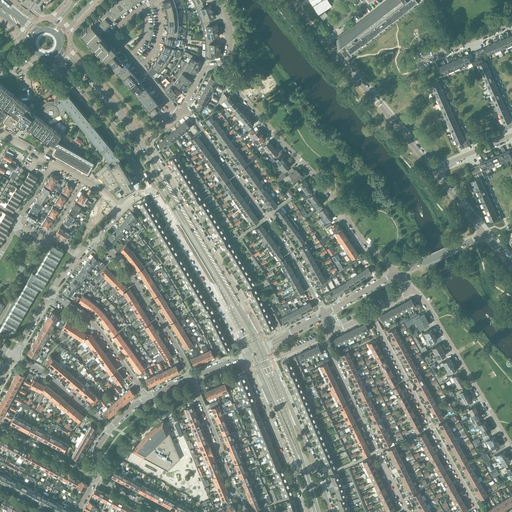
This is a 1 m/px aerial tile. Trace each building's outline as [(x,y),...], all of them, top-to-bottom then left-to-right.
[(21,0),(38,12),(46,0),(21,0)] [(119,0),(118,0),(115,3),(122,12),(126,9),(119,0)] [(125,0),(119,0),(126,9),(130,6),(125,0)] [(309,0),(318,14),(332,6),(328,0),(309,0)] [(388,0),(352,28),(349,30),(349,29),(344,31),(346,33),(339,39),(338,39),(345,47),(346,47),(345,47),(406,0),(388,0)] [(115,3),(110,6),(118,15),(122,12),(115,3)] [(168,10),(168,13),(177,11),(176,4),(167,7),(164,8),(165,10),(168,10)] [(196,8),(199,16),(213,11),(211,5),(204,7),(203,4),(196,8)] [(110,6),(106,10),(114,19),(118,15),(110,6)] [(106,10),(102,14),(111,22),(114,19),(106,10)] [(199,16),(202,24),(209,22),(209,19),(215,16),(213,11),(199,16)] [(319,15),(325,23),(331,19),(325,11),(319,15)] [(102,14),(99,17),(107,26),(111,22),(102,14)] [(99,17),(95,21),(103,29),(107,26),(99,17)] [(95,21),(91,24),(100,33),(103,29),(95,21)] [(202,24),(204,32),(218,30),(217,24),(210,25),(209,22),(202,24)] [(81,33),(105,60),(114,51),(114,52),(116,50),(111,45),(109,47),(100,37),(102,35),(102,36),(102,35),(100,33),(91,24),(91,23),(86,28),(87,28),(81,33)] [(204,32),(205,41),(213,40),(212,37),(219,36),(218,30),(204,32)] [(169,34),(168,37),(177,39),(178,32),(169,31),(166,31),(166,33),(169,34)] [(507,37),(504,39),(503,39),(506,47),(511,44),(511,43),(509,37),(509,36),(508,33),(506,34),(507,37)] [(168,37),(165,36),(165,39),(168,40),(167,43),(164,42),(175,46),(177,39),(168,37)] [(501,40),(498,41),(497,42),(500,49),(506,47),(503,39),(504,39),(502,36),(500,37),(501,40)] [(495,43),(492,44),(491,44),(495,52),(500,49),(497,42),(498,41),(496,38),(494,39),(495,43)] [(205,41),(205,50),(220,50),(220,44),(213,44),(213,40),(205,41)] [(491,44),(492,44),(491,41),(488,42),(490,45),(485,47),(489,55),(495,52),(491,44)] [(161,50),(163,51),(172,55),(174,49),(163,44),(163,45),(166,46),(165,49),(162,48),(161,50)] [(220,50),(205,50),(205,59),(213,59),(213,56),(220,56),(220,50)] [(107,62),(109,63),(118,55),(114,52),(114,51),(105,60),(107,62)] [(158,55),(160,57),(168,61),(172,55),(163,51),(162,54),(159,53),(158,55)] [(466,55),(463,57),(462,57),(466,65),(471,62),(472,62),(471,60),(468,55),(469,54),(467,51),(465,52),(466,55)] [(190,58),(188,62),(188,63),(198,68),(201,63),(194,60),(196,56),(189,53),(187,57),(190,58)] [(461,58),(457,59),(456,60),(460,67),(466,65),(462,57),(463,57),(461,54),(459,55),(461,58)] [(111,65),(112,67),(121,59),(118,55),(109,63),(108,64),(110,66),(111,65)] [(455,60),(451,62),(454,70),(460,67),(456,60),(457,59),(456,56),(453,57),(455,60)] [(155,60),(157,62),(164,67),(168,61),(160,57),(159,59),(156,58),(155,60)] [(114,69),(116,71),(125,63),(121,59),(112,67),(114,70),(114,69)] [(449,63),(445,64),(445,65),(448,72),(454,70),(451,62),(450,59),(447,60),(449,63)] [(478,65),(481,71),(488,68),(489,68),(492,67),(491,65),(488,66),(486,62),(483,63),(481,59),(475,62),(477,66),(478,65)] [(185,61),(181,69),(187,73),(189,70),(195,73),(198,68),(188,63),(188,62),(185,61)] [(445,65),(445,64),(444,61),(442,62),(443,65),(439,67),(442,75),(448,72),(445,65)] [(151,64),(153,66),(160,72),(164,67),(157,62),(155,64),(153,62),(151,64)] [(117,73),(119,75),(128,67),(125,63),(116,71),(115,71),(117,73)] [(153,66),(151,69),(149,67),(147,68),(155,77),(160,72),(153,66)] [(121,77),(122,79),(132,71),(128,67),(119,75),(120,77),(121,77)] [(481,71),(483,77),(491,74),(494,73),(493,71),(490,72),(489,68),(488,68),(481,71)] [(175,76),(178,78),(187,85),(191,80),(185,76),(187,73),(181,69),(175,76)] [(124,81),(126,82),(126,83),(135,75),(132,71),(122,79),(124,81)] [(483,77),(486,83),(493,79),(494,80),(497,79),(496,76),(493,78),(491,74),(483,77)] [(127,85),(129,86),(138,79),(135,75),(126,83),(126,82),(125,83),(127,85)] [(211,76),(208,82),(215,85),(217,81),(213,78),(214,77),(211,76)] [(275,85),(270,77),(262,81),(267,90),(275,85)] [(172,80),(170,83),(175,88),(178,85),(183,89),(187,85),(178,78),(175,82),(172,80)] [(131,88),(132,90),(142,83),(138,79),(129,86),(129,87),(130,89),(131,88)] [(486,83),(488,89),(496,85),(496,86),(500,85),(499,82),(495,84),(494,80),(493,79),(486,83)] [(208,82),(205,87),(212,90),(215,85),(208,82)] [(432,86),(434,91),(442,88),(442,89),(445,87),(444,85),(441,86),(439,82),(431,85),(432,86)] [(134,92),(135,94),(136,94),(145,87),(142,83),(132,90),(132,91),(134,93),(134,92)] [(175,88),(170,83),(163,88),(173,100),(178,95),(173,90),(175,88)] [(0,102),(2,105),(8,110),(7,111),(8,112),(10,113),(3,122),(17,133),(21,127),(22,128),(22,129),(23,128),(24,129),(25,130),(24,130),(29,134),(30,135),(32,132),(48,144),(49,143),(55,147),(57,144),(56,143),(57,141),(58,140),(61,135),(46,123),(45,123),(46,122),(56,114),(63,116),(64,113),(60,112),(60,110),(66,109),(63,105),(63,106),(61,103),(62,101),(69,110),(75,118),(85,129),(113,163),(118,160),(118,159),(119,159),(120,158),(118,156),(116,154),(108,145),(90,122),(82,112),(66,93),(65,93),(60,98),(59,97),(57,98),(55,97),(54,102),(52,101),(51,101),(50,101),(48,102),(47,102),(46,103),(45,103),(44,104),(43,105),(42,106),(42,107),(39,113),(35,111),(23,103),(15,97),(16,96),(0,84),(0,102)] [(488,89),(491,95),(499,91),(499,92),(502,90),(501,88),(498,90),(496,86),(496,85),(488,89)] [(137,96),(139,98),(148,91),(145,87),(136,94),(135,94),(135,95),(137,97),(137,96)] [(205,87),(203,92),(210,95),(212,90),(205,87)] [(434,91),(437,97),(444,94),(445,95),(448,93),(447,91),(444,92),(442,89),(442,88),(434,91)] [(140,100),(142,102),(151,95),(148,91),(139,98),(138,99),(140,101),(140,100)] [(491,95),(493,100),(501,97),(501,98),(505,96),(504,94),(500,95),(499,92),(499,91),(491,95)] [(203,92),(200,97),(207,100),(210,95),(203,92)] [(437,97),(439,103),(447,100),(447,101),(450,99),(449,97),(446,98),(445,95),(444,94),(437,97)] [(143,104),(145,106),(155,99),(151,95),(142,102),(141,103),(143,105),(143,104)] [(228,105),(234,101),(230,96),(228,98),(226,99),(224,100),(225,101),(228,105)] [(198,102),(200,103),(204,105),(207,100),(200,97),(198,102)] [(493,100),(496,106),(504,103),(504,104),(507,102),(506,100),(503,101),(501,98),(501,97),(493,100)] [(147,108),(148,110),(158,103),(155,99),(145,106),(144,107),(146,109),(147,108)] [(439,103),(442,109),(449,106),(450,106),(453,105),(452,103),(449,104),(447,101),(447,100),(439,103)] [(232,110),(238,105),(234,101),(228,105),(232,110)] [(148,110),(147,111),(149,113),(150,113),(151,115),(161,107),(158,103),(148,110)] [(496,106),(499,112),(506,109),(507,109),(510,108),(509,106),(506,107),(504,104),(504,103),(496,106)] [(234,111),(236,114),(241,110),(238,105),(232,110),(229,113),(230,114),(234,111)] [(442,109),(444,115),(452,112),(456,111),(454,109),(451,110),(450,106),(449,106),(442,109)] [(499,112),(501,118),(509,115),(511,114),(511,113),(511,112),(508,113),(507,109),(506,109),(499,112)] [(236,114),(240,119),(245,114),(241,110),(236,114)] [(444,115),(447,121),(455,117),(455,118),(458,117),(457,114),(454,116),(452,112),(444,115)] [(242,124),(243,124),(249,119),(245,114),(240,119),(244,123),(242,124)] [(205,120),(208,124),(215,119),(212,115),(205,120)] [(507,123),(509,121),(511,121),(511,118),(511,119),(509,115),(501,118),(504,124),(507,123)] [(447,121),(449,127),(457,123),(457,124),(461,123),(460,120),(456,122),(455,118),(455,117),(447,121)] [(208,124),(211,128),(218,123),(215,119),(208,124)] [(249,119),(243,124),(243,125),(244,126),(243,127),(247,131),(249,129),(248,128),(253,124),(249,119)] [(181,125),(185,131),(187,133),(188,132),(186,130),(190,127),(187,123),(186,121),(185,121),(181,125)] [(211,128),(214,132),(221,127),(218,123),(211,128)] [(449,127),(452,132),(460,129),(460,130),(463,128),(462,126),(459,127),(457,124),(457,123),(449,127)] [(181,125),(176,128),(181,134),(185,131),(181,125)] [(214,132),(217,136),(224,131),(221,127),(214,132)] [(176,128),(172,132),(177,138),(181,134),(176,128)] [(253,136),(256,138),(262,133),(258,129),(249,136),(251,138),(253,136)] [(452,132),(455,138),(462,135),(463,136),(466,134),(465,132),(462,133),(460,130),(460,129),(452,132)] [(217,136),(220,140),(227,136),(224,131),(217,136)] [(172,132),(167,136),(172,142),(177,138),(172,132)] [(262,133),(256,138),(258,141),(255,143),(257,145),(266,138),(262,133)] [(191,139),(194,144),(200,139),(197,135),(191,139)] [(460,143),(463,142),(465,141),(465,142),(466,141),(468,140),(467,138),(464,139),(463,136),(462,135),(455,138),(457,144),(460,143)] [(167,136),(163,140),(168,146),(172,142),(167,136)] [(220,140),(223,144),(229,140),(227,136),(220,140)] [(194,144),(197,148),(203,144),(200,139),(194,144)] [(168,146),(163,140),(158,143),(162,150),(168,146)] [(223,144),(226,148),(232,144),(229,140),(223,144)] [(266,149),(268,152),(273,147),(269,141),(266,144),(265,142),(257,149),(259,150),(260,149),(263,151),(266,149)] [(53,152),(52,153),(56,155),(61,157),(61,158),(68,162),(68,161),(72,164),(79,168),(80,168),(84,170),(84,171),(88,173),(93,164),(58,144),(57,144),(55,147),(53,152)] [(197,148),(200,153),(207,148),(203,144),(197,148)] [(226,148),(229,152),(235,148),(232,144),(226,148)] [(273,147),(268,152),(273,157),(278,152),(273,147)] [(200,153),(203,157),(210,153),(207,148),(200,153)] [(229,152),(232,156),(238,152),(235,148),(229,152)] [(502,149),(503,153),(507,160),(511,158),(511,150),(510,151),(509,150),(506,152),(504,148),(502,149)] [(496,152),(497,155),(498,155),(501,163),(507,160),(503,153),(500,154),(498,151),(496,152)] [(232,156),(235,160),(241,156),(238,152),(232,156)] [(5,153),(3,158),(15,164),(16,162),(12,159),(13,157),(5,153)] [(203,157),(207,162),(213,157),(210,153),(203,157)] [(490,154),(492,158),(495,165),(501,163),(498,155),(497,155),(494,157),(492,153),(490,154)] [(170,162),(172,165),(179,161),(176,155),(169,159),(169,160),(169,161),(170,162)] [(276,161),(280,165),(285,161),(280,155),(274,160),(273,159),(269,162),(270,164),(272,162),(273,163),(274,163),(276,161)] [(235,160),(238,164),(244,160),(241,156),(235,160)] [(484,157),(486,160),(490,168),(491,168),(492,168),(494,167),(494,166),(495,166),(495,165),(492,158),(488,159),(487,156),(484,157)] [(207,162),(210,166),(216,162),(213,157),(207,162)] [(15,164),(3,158),(0,162),(0,163),(13,170),(16,165),(15,164)] [(481,158),(479,159),(481,164),(483,170),(484,170),(490,168),(486,160),(483,162),(481,158)] [(107,164),(93,175),(96,178),(98,177),(104,182),(112,190),(114,188),(115,188),(115,189),(117,193),(118,192),(119,193),(119,194),(122,192),(123,193),(123,192),(124,191),(126,190),(130,187),(131,186),(128,180),(130,179),(126,172),(125,171),(118,159),(118,160),(113,163),(111,165),(109,167),(107,164)] [(244,160),(238,164),(241,169),(247,164),(244,160)] [(174,168),(175,171),(182,166),(179,161),(172,165),(172,166),(173,168),(174,168)] [(284,171),(281,174),(282,175),(286,172),(285,171),(290,166),(285,161),(280,165),(284,171)] [(210,166),(213,171),(219,166),(216,162),(210,166)] [(241,169),(244,173),(251,169),(248,165),(241,169)] [(177,173),(179,176),(186,172),(182,166),(175,171),(176,171),(176,172),(177,173)] [(213,171),(216,175),(223,171),(219,166),(213,171)] [(244,173),(247,177),(254,173),(251,169),(244,173)] [(286,176),(284,174),(277,180),(278,183),(284,178),(286,181),(291,178),(293,181),(301,175),(298,170),(297,171),(296,169),(286,176)] [(216,175),(220,180),(226,175),(223,171),(216,175)] [(181,179),(182,182),(189,177),(186,172),(179,176),(179,177),(180,179),(181,179)] [(29,173),(27,177),(35,182),(37,178),(29,173)] [(52,173),(49,177),(57,182),(58,180),(59,178),(52,173)] [(247,177),(250,182),(257,177),(254,173),(247,177)] [(226,175),(220,180),(223,184),(229,180),(226,175)] [(473,181),(475,186),(483,183),(481,180),(485,178),(484,176),(478,178),(472,181),(473,181)] [(27,177),(24,180),(33,186),(35,182),(27,177)] [(49,177),(47,181),(54,186),(57,182),(49,177)] [(184,184),(186,187),(193,183),(189,177),(182,182),(183,182),(182,183),(183,184),(184,184)] [(250,182),(253,186),(259,181),(257,177),(250,182)] [(299,183),(303,188),(308,184),(304,179),(299,183)] [(24,180),(22,184),(30,189),(33,186),(24,180)] [(54,186),(47,181),(44,185),(52,190),(54,186)] [(223,185),(227,190),(233,185),(230,181),(223,185)] [(253,186),(256,190),(262,185),(259,181),(253,186)] [(475,186),(478,192),(485,189),(484,185),(487,184),(486,181),(483,183),(475,186)] [(67,183),(65,188),(71,191),(74,187),(67,183)] [(187,190),(189,193),(196,188),(193,183),(186,187),(186,188),(187,190)] [(30,189),(22,184),(20,188),(28,193),(30,189)] [(312,189),(308,184),(303,188),(306,193),(302,197),(304,198),(311,193),(310,191),(312,189)] [(227,190),(230,194),(236,190),(233,185),(227,190)] [(256,190),(259,194),(265,189),(262,185),(256,190)] [(44,187),(41,191),(48,195),(50,191),(44,187)] [(478,192),(480,198),(488,195),(488,194),(486,191),(490,189),(489,187),(485,189),(478,192)] [(17,188),(14,191),(22,197),(25,193),(17,188)] [(71,191),(65,188),(62,192),(68,196),(71,191)] [(191,195),(192,198),(199,194),(196,188),(189,193),(189,194),(190,196),(191,195)] [(294,195),(291,191),(289,188),(285,191),(290,198),(294,195)] [(259,194),(262,198),(268,193),(265,189),(259,194)] [(230,194),(233,199),(239,194),(236,190),(230,194)] [(14,191),(12,195),(20,200),(22,197),(14,191)] [(41,191),(39,195),(45,199),(47,197),(50,199),(51,197),(48,195),(41,191)] [(82,192),(79,196),(85,201),(88,196),(89,194),(87,193),(86,195),(82,192)] [(262,198),(265,202),(271,197),(268,193),(262,198)] [(312,194),(311,193),(304,198),(305,200),(306,199),(310,204),(313,202),(318,198),(315,193),(312,194)] [(480,198),(483,204),(490,200),(489,197),(492,195),(491,193),(488,194),(488,195),(480,198)] [(54,196),(57,198),(64,202),(67,198),(60,194),(59,196),(55,194),(54,196)] [(199,194),(192,198),(195,204),(203,199),(199,194)] [(233,199),(236,203),(243,198),(239,194),(233,199)] [(12,195),(9,199),(18,204),(20,200),(12,195)] [(39,195),(36,199),(43,203),(44,202),(44,203),(46,201),(45,200),(45,199),(39,195)] [(85,201),(79,196),(76,201),(82,205),(85,201)] [(265,202),(268,206),(274,201),(271,197),(265,202)] [(64,202),(57,198),(54,203),(56,204),(55,206),(60,209),(64,202)] [(139,204),(142,209),(149,205),(146,199),(146,200),(144,198),(142,201),(142,202),(139,204)] [(236,203),(240,207),(246,203),(243,198),(236,203)] [(320,200),(318,198),(313,202),(310,204),(310,205),(310,204),(311,205),(312,207),(314,206),(316,208),(317,207),(323,202),(321,199),(320,200)] [(483,204),(485,209),(493,206),(491,202),(495,201),(494,198),(490,200),(483,204)] [(9,199),(7,203),(15,208),(18,204),(9,199)] [(36,199),(34,203),(41,208),(43,205),(42,205),(43,203),(36,199)] [(197,204),(198,205),(201,210),(208,205),(205,200),(197,204)] [(274,201),(268,206),(271,210),(277,206),(274,201)] [(75,202),(72,207),(79,211),(82,206),(75,202)] [(15,208),(7,203),(5,207),(13,212),(15,208)] [(34,203),(31,207),(41,214),(42,213),(43,211),(42,210),(40,212),(39,212),(41,208),(34,203)] [(240,207),(243,212),(249,207),(246,203),(240,207)] [(485,209),(488,215),(495,212),(495,211),(494,208),(497,207),(496,204),(493,206),(485,209)] [(142,209),(146,215),(153,211),(149,205),(142,209)] [(211,211),(208,205),(201,210),(204,215),(211,211)] [(53,206),(50,210),(57,215),(60,210),(53,206)] [(323,208),(321,206),(314,212),(315,214),(319,211),(323,216),(329,212),(325,207),(323,208)] [(31,207),(28,212),(37,217),(38,217),(39,218),(41,215),(39,214),(41,215),(41,214),(31,207)] [(79,211),(72,207),(69,212),(76,216),(78,213),(82,216),(83,214),(81,213),(79,211)] [(243,212),(246,216),(252,212),(249,207),(243,212)] [(276,211),(280,217),(284,214),(280,208),(276,211)] [(303,209),(301,211),(303,215),(306,218),(314,212),(313,210),(306,214),(303,209)] [(57,215),(50,210),(47,215),(54,219),(57,215)] [(495,212),(488,215),(490,221),(498,218),(498,217),(496,214),(500,212),(499,210),(495,211),(495,212)] [(146,215),(149,220),(156,216),(153,211),(146,215)] [(215,217),(211,211),(204,215),(208,221),(215,217)] [(37,217),(28,212),(26,216),(26,217),(36,223),(37,221),(36,220),(38,217),(37,217)] [(129,215),(128,216),(134,222),(136,223),(138,221),(135,219),(137,217),(132,212),(131,213),(130,213),(129,214),(129,215)] [(246,216),(249,221),(256,216),(252,212),(246,216)] [(329,212),(323,216),(320,218),(324,223),(323,224),(325,226),(330,223),(331,222),(329,220),(333,217),(329,212)] [(5,213),(3,217),(11,222),(14,218),(5,213)] [(66,218),(72,222),(75,217),(69,213),(69,214),(68,214),(67,215),(67,216),(66,218)] [(280,217),(284,222),(288,219),(284,214),(280,217)] [(40,219),(44,221),(51,225),(53,220),(46,216),(45,218),(42,216),(40,219)] [(125,219),(130,224),(132,222),(135,225),(136,223),(134,222),(128,216),(127,217),(126,217),(125,218),(125,219)] [(149,220),(152,226),(159,222),(156,216),(149,220)] [(256,216),(249,221),(253,225),(259,221),(256,216)] [(3,217),(1,221),(9,226),(11,222),(3,217)] [(208,221),(211,227),(218,222),(215,217),(208,221)] [(72,222),(66,218),(65,220),(64,220),(63,222),(64,222),(63,223),(69,227),(72,222)] [(123,222),(122,223),(130,230),(131,228),(129,226),(130,224),(125,219),(125,220),(124,220),(123,221),(123,222)] [(284,222),(288,227),(292,224),(288,219),(284,222)] [(0,222),(0,226),(7,230),(9,226),(1,221),(0,222)] [(51,225),(44,221),(41,226),(48,230),(51,225)] [(152,226),(156,231),(163,227),(159,222),(152,226)] [(211,227),(214,232),(222,228),(218,222),(211,227)] [(119,226),(119,227),(124,231),(126,229),(128,232),(130,230),(122,223),(121,224),(120,224),(119,225),(119,226)] [(334,232),(335,233),(341,229),(337,223),(336,224),(335,223),(332,225),(333,227),(329,229),(331,234),(334,232)] [(255,233),(257,234),(258,233),(265,229),(261,224),(255,229),(257,231),(255,233)] [(288,227),(292,233),(296,230),(292,224),(288,227)] [(0,226),(0,231),(6,235),(8,231),(7,230),(0,226)] [(116,229),(115,230),(123,237),(125,236),(122,233),(124,231),(119,227),(118,227),(117,227),(116,228),(116,229)] [(156,231),(159,237),(166,233),(163,227),(156,231)] [(59,235),(61,237),(65,231),(60,228),(56,234),(57,234),(57,235),(58,236),(59,235)] [(214,232),(218,238),(225,233),(222,228),(214,232)] [(259,235),(261,238),(268,233),(265,229),(258,233),(257,234),(258,236),(259,235)] [(335,233),(338,238),(344,234),(341,229),(335,233)] [(112,234),(117,238),(119,237),(122,239),(123,237),(115,230),(114,231),(113,231),(112,232),(112,234)] [(292,233),(296,238),(300,235),(296,230),(292,233)] [(65,231),(61,237),(63,238),(64,239),(65,239),(66,240),(70,234),(65,231)] [(159,237),(162,242),(169,238),(166,233),(159,237)] [(218,238),(221,243),(228,239),(225,233),(218,238)] [(261,238),(265,242),(271,238),(268,233),(261,238)] [(117,238),(112,234),(109,237),(109,238),(107,239),(112,244),(112,243),(113,242),(117,244),(118,243),(116,240),(117,238)] [(348,239),(344,234),(338,238),(341,243),(348,239)] [(296,238),(300,244),(302,241),(304,241),(304,240),(305,240),(304,238),(303,239),(300,235),(296,238)] [(162,242),(166,248),(173,244),(169,238),(162,242)] [(265,242),(268,246),(274,242),(271,238),(265,242)] [(231,243),(228,239),(221,243),(220,243),(223,247),(224,249),(224,248),(224,249),(231,244),(231,243)] [(341,243),(345,248),(351,244),(348,239),(341,243)] [(268,246),(271,251),(277,246),(274,242),(268,246)] [(121,250),(124,254),(134,245),(132,243),(128,247),(126,244),(121,250)] [(166,248),(169,254),(176,249),(173,244),(166,248)] [(228,254),(235,250),(231,244),(224,249),(224,248),(224,249),(225,249),(228,254)] [(299,248),(301,253),(308,249),(305,244),(305,245),(302,246),(299,248)] [(354,249),(351,244),(345,248),(348,253),(346,254),(346,255),(354,249)] [(49,249),(35,274),(32,272),(31,274),(31,275),(0,328),(0,332),(3,334),(5,332),(11,336),(39,288),(41,290),(63,252),(50,245),(48,248),(49,249)] [(124,254),(128,258),(134,253),(132,250),(136,247),(134,245),(124,254)] [(275,254),(279,251),(280,250),(277,246),(271,251),(274,255),(275,254)] [(169,254),(172,259),(179,255),(176,249),(169,254)] [(301,253),(304,257),(310,254),(308,249),(301,253)] [(354,249),(346,255),(350,260),(353,257),(354,259),(357,256),(356,255),(358,254),(354,249)] [(235,250),(228,254),(231,260),(238,255),(235,250)] [(279,251),(275,254),(279,260),(283,257),(279,251)] [(128,258),(131,262),(142,254),(140,252),(136,255),(134,253),(128,258)] [(93,255),(90,259),(95,264),(97,262),(99,264),(103,260),(95,254),(93,256),(93,255)] [(131,262),(134,266),(140,261),(139,259),(143,256),(142,254),(131,262)] [(304,257),(306,262),(313,258),(310,254),(304,257)] [(238,255),(231,260),(235,265),(242,261),(238,255)] [(173,260),(176,266),(183,261),(180,256),(173,260)] [(88,262),(87,263),(95,269),(95,270),(97,271),(99,269),(94,265),(95,264),(90,259),(89,259),(88,261),(88,262)] [(140,261),(134,266),(137,270),(148,262),(147,260),(142,264),(140,261)] [(176,266),(179,271),(187,267),(183,261),(176,266)] [(235,265),(238,271),(245,266),(242,261),(235,265)] [(84,266),(90,271),(91,269),(94,271),(95,270),(95,269),(87,263),(86,264),(85,264),(84,265),(84,266)] [(282,267),(284,272),(291,268),(288,263),(287,264),(283,266),(282,267)] [(308,266),(311,271),(318,267),(315,263),(308,266)] [(82,269),(81,270),(89,277),(89,276),(91,275),(88,272),(90,271),(84,266),(83,267),(82,268),(82,269)] [(238,271),(241,276),(248,272),(245,266),(238,271)] [(96,280),(98,281),(109,270),(106,267),(100,272),(102,274),(96,280)] [(138,271),(140,276),(152,269),(150,267),(146,269),(144,267),(138,271)] [(179,271),(183,277),(190,273),(187,267),(179,271)] [(311,271),(313,275),(320,271),(318,267),(311,271)] [(362,271),(366,276),(372,273),(368,267),(362,271)] [(284,272),(287,276),(294,273),(291,268),(284,272)] [(140,276),(143,280),(150,276),(148,274),(153,271),(152,269),(140,276)] [(78,273),(84,278),(85,276),(89,279),(91,278),(89,276),(89,277),(81,270),(80,271),(79,271),(78,272),(78,273)] [(105,277),(107,279),(113,274),(109,270),(98,281),(100,283),(105,277)] [(313,275),(316,280),(322,276),(320,271),(313,275)] [(362,271),(357,274),(361,280),(366,276),(362,271)] [(241,276),(245,282),(252,278),(248,272),(241,276)] [(76,276),(75,277),(84,284),(85,282),(83,280),(82,280),(84,278),(78,273),(78,274),(77,274),(76,275),(76,276)] [(183,277),(186,282),(193,278),(190,273),(183,277)] [(287,276),(289,281),(296,277),(294,273),(287,276)] [(103,286),(105,288),(116,277),(113,274),(107,279),(109,281),(103,286)] [(357,274),(352,278),(355,283),(361,280),(357,274)] [(143,280),(146,284),(157,277),(156,275),(151,278),(150,276),(143,280)] [(322,276),(316,280),(318,284),(325,280),(324,278),(325,277),(324,275),(322,276)] [(73,281),(78,285),(80,283),(82,285),(84,284),(75,277),(75,278),(74,278),(73,280),(73,281)] [(112,284),(114,286),(119,280),(116,277),(105,288),(107,290),(112,284)] [(146,284),(148,288),(155,284),(153,282),(158,279),(157,277),(146,284)] [(289,281),(292,286),(299,282),(296,277),(289,281)] [(186,282),(189,288),(196,284),(193,278),(186,282)] [(245,282),(248,287),(255,283),(252,278),(245,282)] [(346,281),(347,282),(350,287),(355,283),(352,278),(346,281)] [(110,293),(112,295),(123,284),(119,280),(114,286),(116,288),(110,293)] [(70,284),(70,285),(76,290),(78,291),(80,292),(82,291),(77,287),(78,285),(73,281),(72,281),(71,281),(70,283),(70,284)] [(292,286),(295,291),(301,287),(299,282),(292,286)] [(347,282),(341,285),(345,291),(350,288),(350,287),(347,282)] [(148,288),(151,292),(162,285),(161,283),(156,286),(155,284),(148,288)] [(123,284),(112,295),(114,297),(119,291),(121,293),(126,287),(123,284)] [(189,288),(193,293),(200,289),(196,284),(189,288)] [(67,288),(75,294),(76,292),(77,293),(78,291),(76,290),(70,285),(69,286),(68,286),(67,287),(67,288)] [(162,285),(151,292),(154,296),(160,292),(159,290),(163,287),(162,285)] [(250,295),(258,292),(255,285),(247,289),(250,295)] [(341,285),(335,288),(339,294),(345,291),(341,285)] [(301,287),(295,291),(297,295),(304,292),(301,287)] [(71,297),(73,298),(74,296),(73,296),(75,294),(67,288),(64,292),(71,297)] [(118,299),(119,301),(132,293),(130,288),(123,293),(124,295),(118,299)] [(335,288),(330,291),(333,297),(339,294),(335,288)] [(193,293),(196,299),(203,295),(200,289),(193,293)] [(333,297),(330,291),(324,295),(327,300),(333,297)] [(250,295),(253,301),(260,298),(258,292),(250,295)] [(127,299),(128,301),(135,297),(132,293),(119,301),(120,303),(127,299)] [(154,297),(157,302),(168,295),(167,293),(162,296),(161,293),(154,297)] [(78,302),(83,304),(87,298),(83,295),(78,302)] [(157,302),(159,306),(166,302),(165,300),(169,297),(168,295),(157,302)] [(196,299),(199,304),(206,300),(203,295),(196,299)] [(123,307),(124,309),(137,301),(135,297),(128,301),(130,303),(123,307)] [(83,304),(86,307),(91,301),(87,298),(83,304)] [(253,301),(256,307),(263,303),(260,298),(253,301)] [(411,299),(406,301),(410,308),(415,306),(415,305),(414,302),(413,302),(411,299)] [(199,304),(203,310),(210,306),(206,300),(199,304)] [(86,307),(90,310),(95,304),(91,301),(86,307)] [(132,307),(133,309),(140,305),(137,301),(124,309),(125,311),(132,307)] [(159,306),(162,310),(173,303),(172,301),(167,304),(166,302),(159,306)] [(406,301),(401,304),(404,311),(410,308),(406,301)] [(310,302),(304,305),(307,311),(313,308),(310,302)] [(162,310),(165,314),(171,310),(170,308),(174,305),(173,303),(162,310)] [(256,307),(258,312),(266,309),(263,303),(256,307)] [(90,310),(94,313),(99,308),(95,304),(90,310)] [(401,304),(395,307),(399,314),(404,311),(401,304)] [(128,316),(129,318),(143,309),(140,305),(133,309),(135,311),(128,316)] [(210,306),(203,310),(206,316),(214,311),(210,305),(210,306)] [(304,305),(298,309),(301,314),(307,311),(304,305)] [(395,307),(390,310),(394,317),(399,314),(395,307)] [(94,313),(97,317),(103,312),(99,308),(94,313)] [(137,315),(139,317),(145,313),(143,309),(129,318),(130,320),(137,315)] [(165,314),(167,318),(178,311),(177,309),(172,312),(171,310),(165,314)] [(258,312),(261,319),(269,315),(266,309),(258,312)] [(298,309),(292,312),(295,317),(301,314),(298,309)] [(390,310),(385,313),(389,320),(394,317),(390,310)] [(51,311),(49,315),(57,320),(59,316),(54,313),(55,313),(52,311),(52,312),(51,311)] [(178,311),(167,318),(170,323),(176,318),(175,316),(180,313),(178,311)] [(97,317),(100,320),(106,315),(103,312),(97,317)] [(273,313),(279,326),(282,324),(276,312),(273,313)] [(292,312),(286,315),(289,321),(295,317),(292,312)] [(133,324),(134,326),(148,317),(145,313),(139,317),(140,320),(133,324)] [(206,317),(209,323),(216,319),(213,313),(206,317)] [(389,320),(385,313),(380,316),(383,323),(389,320)] [(419,315),(420,314),(404,322),(407,327),(416,323),(420,330),(428,325),(425,319),(426,318),(424,314),(420,316),(419,315)] [(48,317),(46,320),(54,324),(57,320),(49,315),(48,318),(48,317)] [(100,320),(103,324),(109,319),(106,315),(100,320)] [(261,319),(264,324),(271,321),(269,315),(261,319)] [(289,321),(286,315),(280,318),(283,324),(289,321)] [(148,317),(134,326),(136,328),(142,324),(144,326),(150,322),(148,317)] [(103,324),(106,328),(112,323),(109,319),(103,324)] [(170,324),(173,328),(184,321),(183,319),(178,322),(177,319),(170,324)] [(209,323),(212,329),(219,325),(216,319),(209,323)] [(45,322),(44,324),(52,328),(54,324),(46,320),(45,322)] [(62,328),(67,331),(71,324),(67,321),(62,328)] [(173,328),(176,332),(182,328),(181,326),(186,323),(184,321),(173,328)] [(271,321),(264,324),(267,330),(270,329),(271,330),(275,328),(271,321)] [(106,328),(109,332),(115,327),(112,323),(106,328)] [(141,336),(154,327),(151,323),(145,327),(146,329),(139,334),(141,336)] [(365,323),(360,326),(363,333),(369,331),(365,323)] [(43,326),(41,328),(49,332),(52,328),(44,324),(43,326)] [(67,331),(72,334),(76,327),(71,324),(67,331)] [(212,329),(215,334),(222,331),(219,325),(212,329)] [(360,326),(355,328),(358,336),(363,333),(360,326)] [(72,334),(77,337),(81,331),(76,327),(72,334)] [(115,327),(109,332),(112,336),(118,331),(115,327)] [(150,335),(156,331),(154,327),(141,336),(142,337),(148,333),(150,335)] [(176,332),(178,336),(189,329),(188,327),(184,330),(182,328),(176,332)] [(41,331),(40,332),(47,337),(49,332),(41,328),(40,330),(41,331)] [(355,328),(349,331),(353,338),(358,336),(355,328)] [(388,331),(390,336),(397,332),(395,328),(388,331)] [(178,336),(181,340),(187,336),(186,334),(191,331),(189,329),(178,336)] [(390,336),(393,340),(400,337),(399,334),(402,332),(402,331),(400,329),(398,330),(399,331),(397,332),(390,336)] [(424,339),(427,338),(434,334),(431,329),(421,334),(424,339)] [(88,335),(86,334),(81,331),(77,337),(81,340),(84,337),(85,338),(87,336),(88,335)] [(145,344),(146,344),(159,335),(156,331),(150,335),(151,338),(142,343),(144,345),(145,344)] [(215,334),(217,340),(225,336),(223,332),(222,331),(215,334)] [(349,331),(344,334),(347,341),(353,338),(349,331)] [(38,334),(37,336),(45,341),(47,337),(40,332),(39,334),(38,334)] [(113,337),(115,341),(122,337),(119,333),(113,337)] [(84,339),(88,343),(94,338),(91,334),(84,339)] [(344,334),(338,336),(342,343),(347,341),(344,334)] [(427,338),(424,339),(427,345),(437,339),(434,334),(427,338)] [(154,342),(155,344),(162,340),(159,335),(146,344),(147,346),(154,342)] [(181,340),(183,344),(195,337),(193,335),(189,338),(187,336),(181,340)] [(36,339),(35,341),(42,345),(45,341),(37,336),(35,339),(36,339)] [(217,340),(220,346),(228,342),(225,336),(217,340)] [(342,343),(338,336),(333,339),(336,346),(342,343)] [(115,341),(118,345),(125,341),(122,337),(115,341)] [(195,337),(183,344),(186,349),(193,345),(191,342),(196,339),(195,337)] [(393,340),(395,345),(402,341),(400,337),(393,340)] [(88,343),(91,348),(97,343),(94,338),(88,343)] [(368,343),(371,348),(377,344),(374,339),(368,343)] [(150,350),(151,352),(164,344),(162,340),(155,344),(156,346),(150,350)] [(33,342),(32,344),(40,349),(42,345),(35,341),(34,342),(33,342)] [(118,345),(121,349),(127,345),(125,341),(118,345)] [(395,345),(398,349),(404,345),(402,341),(395,345)] [(228,342),(220,346),(223,352),(227,351),(227,350),(231,348),(228,342)] [(91,348),(94,352),(101,347),(97,343),(91,348)] [(417,344),(421,351),(426,349),(425,346),(422,348),(419,343),(417,344)] [(31,347),(30,349),(38,353),(40,349),(32,344),(31,347)] [(159,350),(160,352),(167,348),(164,344),(151,352),(152,354),(159,350)] [(371,348),(373,353),(379,349),(377,344),(371,348)] [(442,349),(439,344),(429,350),(431,352),(433,350),(435,353),(442,349)] [(121,349),(124,353),(130,348),(127,345),(121,349)] [(318,345),(313,348),(317,356),(319,355),(319,354),(322,353),(318,345)] [(398,349),(400,354),(407,350),(404,345),(398,349)] [(206,346),(203,347),(209,359),(214,357),(211,349),(208,351),(206,346)] [(94,352),(97,357),(104,352),(101,347),(94,352)] [(203,353),(201,354),(204,361),(209,359),(203,347),(201,347),(203,353)] [(124,353),(127,357),(133,352),(130,348),(124,353)] [(155,358),(156,360),(169,352),(167,348),(160,352),(162,354),(155,358)] [(313,348),(308,350),(311,357),(314,356),(314,357),(317,356),(313,348)] [(38,353),(30,349),(28,353),(28,354),(30,355),(31,355),(29,359),(37,363),(38,360),(35,357),(38,353)] [(194,351),(193,351),(199,363),(204,361),(201,354),(198,355),(196,350),(195,349),(193,350),(194,351)] [(373,353),(376,357),(382,354),(379,349),(373,353)] [(442,349),(435,353),(437,357),(434,358),(435,361),(446,355),(442,349)] [(308,350),(303,352),(307,361),(309,360),(309,358),(311,357),(308,350)] [(400,354),(402,358),(409,354),(407,350),(400,354)] [(199,363),(193,351),(191,352),(193,357),(191,358),(194,365),(199,363)] [(341,355),(343,360),(350,356),(348,351),(341,355)] [(97,357),(101,361),(107,356),(104,352),(97,357)] [(127,357),(130,361),(136,356),(133,352),(127,357)] [(169,352),(156,360),(154,361),(156,363),(157,362),(164,358),(165,360),(172,356),(169,352)] [(307,361),(303,352),(298,355),(301,362),(304,361),(304,362),(307,361)] [(376,357),(378,362),(385,359),(382,354),(376,357)] [(402,358),(405,362),(412,359),(409,354),(402,358)] [(49,366),(54,359),(49,355),(46,360),(47,361),(45,363),(49,366)] [(284,366),(286,369),(292,367),(290,361),(295,359),(297,364),(300,363),(296,355),(294,356),(286,360),(286,361),(283,362),(283,363),(282,364),(283,366),(284,366)] [(101,361),(104,365),(110,361),(107,356),(101,361)] [(130,361),(133,365),(139,360),(136,356),(130,361)] [(426,359),(430,367),(435,364),(433,361),(431,363),(428,358),(426,359)] [(444,364),(446,368),(453,364),(450,358),(439,364),(441,366),(444,364)] [(51,367),(53,369),(58,363),(54,359),(49,366),(51,368),(51,367)] [(378,362),(381,367),(387,364),(385,359),(378,362)] [(405,362),(407,367),(414,363),(412,359),(405,362)] [(133,365),(136,369),(142,364),(139,360),(133,365)] [(104,365),(107,370),(114,365),(110,361),(104,365)] [(55,371),(57,373),(62,366),(58,363),(53,369),(55,371)] [(320,366),(322,371),(329,368),(327,363),(320,366)] [(407,367),(409,371),(419,366),(418,364),(415,365),(414,363),(407,367)] [(142,364),(136,369),(138,373),(145,368),(142,364)] [(381,367),(384,372),(390,369),(387,364),(381,367)] [(453,364),(446,368),(447,371),(444,373),(446,375),(456,369),(453,364)] [(114,365),(107,370),(110,374),(117,370),(114,365)] [(176,365),(171,367),(175,374),(179,372),(179,369),(178,370),(176,365)] [(61,376),(66,370),(69,367),(67,366),(65,368),(62,366),(57,373),(59,375),(59,374),(61,376)] [(419,366),(409,371),(412,376),(419,372),(417,369),(420,368),(419,366)] [(287,376),(288,376),(295,373),(293,367),(292,367),(286,369),(285,370),(287,376)] [(157,371),(158,373),(162,380),(166,378),(163,371),(161,368),(157,371)] [(322,371),(324,376),(331,373),(329,368),(322,371)] [(384,372),(386,377),(393,374),(390,369),(384,372)] [(63,378),(65,380),(71,373),(66,370),(61,376),(63,378)] [(111,375),(114,380),(121,375),(117,371),(111,375)] [(17,372),(15,376),(22,380),(24,375),(17,372)] [(68,381),(69,383),(75,377),(71,373),(65,380),(67,382),(68,381)] [(288,376),(290,382),(298,379),(295,373),(288,376)] [(324,376),(327,381),(334,378),(331,373),(324,376)] [(413,377),(415,381),(422,378),(419,373),(413,377)] [(438,382),(440,381),(443,379),(447,377),(445,374),(439,378),(436,373),(434,374),(438,382)] [(452,377),(455,382),(461,379),(458,373),(452,377)] [(386,377),(389,382),(395,378),(393,374),(386,377)] [(121,375),(114,380),(117,384),(124,379),(121,375)] [(234,379),(237,385),(247,381),(244,375),(236,378),(234,379)] [(15,376),(12,381),(19,384),(22,380),(15,376)] [(70,383),(70,384),(72,385),(72,386),(74,388),(80,381),(75,377),(69,383),(70,383)] [(327,381),(329,386),(336,383),(334,378),(327,381)] [(395,378),(389,382),(392,387),(398,383),(395,378)] [(415,381),(417,386),(424,382),(422,378),(415,381)] [(290,382),(293,388),(300,385),(298,379),(290,382)] [(461,379),(455,382),(458,387),(464,384),(461,379)] [(30,387),(35,389),(39,382),(34,380),(30,387)] [(77,389),(79,391),(84,385),(80,381),(74,388),(76,389),(77,389)] [(247,381),(237,385),(240,392),(249,388),(247,381)] [(41,391),(41,390),(45,385),(39,382),(35,389),(40,392),(41,391)] [(417,386),(420,390),(427,386),(424,382),(417,386)] [(220,385),(223,393),(224,395),(229,393),(228,391),(225,383),(224,384),(223,383),(222,384),(222,385),(220,385)] [(329,386),(332,391),(339,387),(336,383),(329,386)] [(41,390),(45,394),(50,388),(46,384),(45,385),(41,390)] [(80,393),(82,395),(88,388),(84,385),(79,391),(81,392),(80,393)] [(223,393),(220,385),(218,386),(217,386),(215,386),(215,387),(218,395),(221,394),(221,396),(224,395),(223,393)] [(242,398),(240,392),(237,385),(235,386),(234,387),(230,389),(235,400),(239,399),(240,399),(242,398)] [(293,388),(295,394),(303,390),(300,385),(293,388)] [(392,388),(395,393),(401,390),(399,385),(392,388)] [(420,390),(422,394),(429,391),(427,386),(420,390)] [(212,389),(209,389),(212,397),(218,395),(215,387),(214,388),(213,387),(212,388),(212,389)] [(332,391),(334,396),(341,392),(339,387),(332,391)] [(45,394),(49,397),(54,391),(50,388),(45,394)] [(85,396),(87,398),(92,392),(88,388),(82,395),(84,396),(85,396)] [(130,388),(126,392),(131,398),(135,394),(130,388)] [(240,392),(242,398),(252,394),(249,388),(240,392)] [(461,396),(462,398),(468,395),(465,389),(463,390),(462,388),(455,392),(457,395),(461,396)] [(8,389),(6,394),(12,397),(15,393),(8,389)] [(212,397),(209,389),(208,390),(207,390),(205,391),(204,391),(207,399),(212,397)] [(295,394),(298,400),(306,396),(303,390),(295,394)] [(395,393),(398,398),(404,395),(401,390),(395,393)] [(49,397),(53,401),(58,395),(54,391),(49,397)] [(422,394),(424,399),(431,395),(429,391),(422,394)] [(88,400),(90,402),(96,395),(92,392),(87,398),(89,399),(88,400)] [(126,392),(122,395),(127,401),(131,398),(126,392)] [(334,396),(336,401),(343,397),(341,392),(334,396)] [(367,392),(360,396),(363,400),(370,397),(367,392)] [(6,394),(3,398),(10,402),(12,397),(6,394)] [(252,394),(242,398),(245,405),(255,401),(252,394)] [(56,406),(58,404),(63,398),(58,395),(53,401),(56,403),(54,405),(56,406)] [(96,395),(90,402),(94,404),(96,402),(97,404),(101,399),(96,395)] [(122,395),(118,398),(124,404),(127,401),(122,395)] [(398,398),(400,403),(406,399),(404,395),(398,398)] [(424,399),(427,403),(434,400),(431,395),(424,399)] [(468,395),(462,398),(459,400),(464,408),(470,405),(468,402),(471,400),(468,395)] [(298,400),(301,406),(308,402),(306,396),(298,400)] [(343,397),(336,401),(339,406),(346,402),(343,397)] [(3,398),(1,402),(8,406),(10,402),(3,398)] [(58,404),(62,408),(67,402),(63,398),(58,404)] [(118,398),(115,402),(120,407),(124,404),(118,398)] [(400,403),(403,408),(409,404),(406,399),(400,403)] [(427,403),(429,408),(436,404),(434,400),(427,403)] [(62,408),(66,411),(71,405),(67,402),(62,408)] [(115,402),(111,405),(116,411),(120,407),(115,402)] [(247,408),(249,413),(257,409),(254,402),(245,406),(246,408),(247,408)] [(301,406),(303,411),(311,408),(308,402),(301,406)] [(339,407),(342,412),(349,408),(346,403),(339,407)] [(403,408),(406,412),(412,409),(409,404),(403,408)] [(429,408),(432,412),(438,408),(436,404),(429,408)] [(66,411),(70,415),(75,409),(71,405),(66,411)] [(111,405),(107,408),(112,414),(116,411),(111,405)] [(184,412),(185,414),(194,410),(193,409),(194,408),(193,405),(192,406),(192,405),(192,406),(191,405),(190,405),(189,405),(188,405),(188,407),(187,407),(184,409),(185,411),(184,412)] [(468,409),(471,415),(477,411),(474,406),(468,409)] [(112,414),(107,408),(104,411),(107,415),(106,415),(108,417),(109,417),(112,414)] [(303,411),(306,417),(313,414),(311,408),(303,411)] [(432,412),(434,416),(441,413),(438,408),(432,412)] [(72,420),(74,418),(79,412),(75,409),(70,415),(72,416),(70,418),(72,420)] [(213,412),(215,417),(222,414),(221,411),(222,411),(222,409),(213,412)] [(250,415),(252,420),(260,417),(257,409),(249,413),(248,413),(249,416),(250,415)] [(406,412),(408,417),(414,414),(412,409),(406,412)] [(472,421),(473,424),(477,422),(479,420),(478,418),(480,417),(477,411),(471,415),(474,420),(472,421)] [(79,412),(74,418),(78,422),(83,416),(79,412)] [(441,413),(434,416),(436,421),(443,417),(441,413)] [(188,420),(189,423),(198,419),(197,417),(198,417),(196,414),(188,418),(189,420),(188,420)] [(313,414),(306,417),(308,424),(316,420),(313,414)] [(408,417),(411,422),(417,419),(414,414),(408,417)] [(13,425),(15,426),(19,418),(14,415),(10,423),(11,424),(13,425)] [(80,425),(83,427),(86,422),(86,423),(89,418),(86,416),(82,420),(83,421),(82,420),(80,423),(80,425)] [(253,422),(255,427),(263,424),(260,417),(252,420),(251,421),(252,423),(253,422)] [(353,417),(346,421),(349,426),(355,422),(353,417)] [(17,427),(19,428),(23,420),(19,418),(15,426),(17,428),(17,427)] [(217,423),(218,426),(226,423),(225,420),(226,420),(225,418),(217,421),(218,423),(217,423)] [(146,434),(132,451),(169,470),(181,458),(172,439),(164,419),(146,434)] [(411,422),(413,427),(420,424),(417,419),(411,422)] [(23,430),(27,422),(23,420),(19,428),(20,429),(22,430),(23,430)] [(477,422),(473,424),(468,426),(470,429),(475,426),(476,428),(479,427),(481,430),(488,426),(485,420),(478,424),(477,422)] [(309,424),(311,430),(319,427),(316,421),(309,424)] [(438,425),(441,429),(448,425),(445,421),(438,425)] [(27,422),(23,430),(25,431),(24,431),(27,433),(27,432),(28,432),(32,425),(27,422)] [(91,423),(87,429),(95,433),(97,431),(97,430),(97,429),(94,427),(94,426),(91,423)] [(178,423),(174,425),(179,437),(183,435),(178,423)] [(192,429),(193,432),(201,428),(201,426),(200,423),(192,427),(193,429),(192,429)] [(349,427),(351,432),(358,428),(356,423),(349,427)] [(256,430),(258,434),(266,431),(263,424),(255,427),(254,428),(255,430),(256,430)] [(420,424),(413,427),(416,432),(422,429),(420,424)] [(31,434),(33,435),(37,427),(33,425),(28,433),(29,433),(29,434),(31,435),(31,434)] [(441,429),(443,433),(450,429),(448,425),(441,429)] [(472,441),(474,444),(484,438),(482,436),(491,431),(488,426),(481,430),(482,432),(480,434),(478,435),(479,437),(472,441)] [(35,437),(37,437),(41,430),(37,427),(33,435),(33,436),(35,437)] [(229,427),(221,430),(221,432),(222,434),(223,435),(230,432),(229,429),(230,429),(229,427)] [(311,430),(314,436),(321,433),(319,427),(311,430)] [(41,439),(41,440),(46,432),(46,430),(42,428),(41,430),(37,437),(39,438),(38,439),(41,440),(41,439)] [(193,432),(194,436),(204,432),(203,429),(202,430),(201,428),(193,432)] [(351,432),(354,437),(361,433),(358,428),(351,432)] [(87,429),(85,433),(92,438),(93,436),(94,436),(95,433),(87,429)] [(443,433),(446,438),(453,434),(450,429),(443,433)] [(259,437),(261,442),(269,438),(266,431),(258,434),(257,435),(258,437),(259,437)] [(46,432),(41,440),(43,441),(45,442),(46,442),(50,434),(46,432)] [(194,436),(196,441),(205,437),(204,435),(205,435),(204,432),(194,436)] [(224,439),(225,441),(233,437),(235,436),(234,434),(233,435),(231,432),(223,436),(223,437),(224,439)] [(417,436),(420,441),(427,437),(424,432),(417,436)] [(85,433),(82,438),(90,443),(91,440),(91,439),(92,438),(85,433)] [(314,436),(316,442),(324,439),(321,433),(314,436)] [(354,437),(356,442),(363,438),(361,433),(354,437)] [(446,438),(448,442),(455,438),(453,434),(446,438)] [(49,444),(51,445),(55,437),(51,435),(46,443),(47,443),(49,445),(49,444)] [(487,447),(490,445),(497,441),(496,440),(497,440),(495,437),(494,437),(494,436),(485,441),(484,438),(474,444),(475,447),(484,442),(487,447)] [(54,446),(55,447),(59,439),(55,437),(51,445),(51,446),(53,447),(54,446)] [(420,441),(422,446),(430,442),(427,437),(420,441)] [(82,438),(79,442),(87,447),(88,445),(89,445),(90,443),(82,438)] [(262,444),(264,449),(272,445),(269,438),(261,442),(260,442),(261,444),(262,444)] [(356,442),(359,447),(366,443),(363,438),(356,442)] [(448,442),(451,447),(458,443),(455,438),(448,442)] [(4,450),(4,451),(9,442),(7,441),(8,441),(5,439),(1,446),(4,448),(4,450)] [(59,449),(60,449),(64,442),(59,439),(55,447),(57,448),(56,448),(59,450),(59,449)] [(316,442),(319,448),(326,445),(324,439),(316,442)] [(198,448),(199,450),(209,446),(208,444),(209,444),(207,441),(199,445),(200,447),(198,448)] [(497,441),(490,445),(491,448),(488,450),(490,452),(500,446),(499,445),(500,445),(498,442),(497,442),(497,441)] [(6,449),(10,451),(14,444),(11,442),(10,443),(9,442),(4,451),(5,451),(6,449)] [(64,442),(60,449),(61,450),(61,451),(63,452),(63,451),(64,452),(68,444),(64,442)] [(79,442),(77,447),(85,451),(86,449),(86,448),(87,447),(79,442)] [(422,446),(425,451),(432,447),(430,442),(422,446)] [(359,447),(361,452),(368,448),(366,443),(359,447)] [(451,447),(453,451),(460,447),(458,443),(451,447)] [(13,455),(14,455),(18,447),(16,446),(17,446),(14,444),(10,451),(13,453),(13,455)] [(229,452),(230,454),(238,451),(237,448),(240,447),(239,445),(229,449),(229,451),(229,452)] [(265,451),(267,456),(275,453),(272,445),(264,449),(263,449),(264,452),(265,451)] [(319,448),(321,454),(329,451),(326,445),(319,448)] [(202,451),(203,454),(211,451),(210,447),(209,447),(209,446),(199,450),(200,452),(202,451)] [(388,449),(390,454),(397,451),(395,446),(388,449)] [(18,458),(19,456),(23,449),(20,447),(19,448),(18,447),(14,455),(18,458)] [(77,447),(74,451),(82,456),(83,454),(84,454),(85,451),(77,447)] [(425,451),(428,455),(435,452),(432,447),(425,451)] [(453,451),(456,455),(463,451),(460,447),(453,451)] [(368,448),(361,452),(363,457),(370,453),(368,448)] [(20,459),(23,460),(27,452),(25,451),(26,450),(23,449),(19,456),(21,457),(20,459)] [(498,457),(500,460),(507,456),(506,454),(507,454),(506,451),(505,452),(504,450),(494,456),(496,458),(498,457)] [(82,456),(74,451),(71,456),(79,461),(79,460),(80,460),(81,458),(81,457),(82,456)] [(212,455),(213,455),(211,451),(203,454),(204,457),(203,458),(204,460),(213,456),(212,455)] [(321,454),(324,460),(331,457),(329,451),(321,454)] [(390,454),(392,459),(399,455),(397,451),(390,454)] [(456,455),(458,460),(465,456),(463,451),(456,455)] [(27,452),(23,460),(25,461),(26,460),(28,461),(32,454),(31,454),(31,453),(29,452),(28,452),(27,452)] [(428,462),(430,460),(437,456),(435,452),(428,455),(429,458),(427,460),(428,462)] [(268,458),(270,463),(278,460),(275,453),(267,456),(266,457),(266,459),(268,458)] [(33,465),(33,466),(38,458),(36,457),(36,456),(34,455),(33,455),(30,462),(33,464),(33,465)] [(392,459),(394,463),(401,460),(399,455),(392,459)] [(430,460),(433,465),(440,461),(437,456),(430,460)] [(458,460),(460,464),(467,460),(465,456),(458,460)] [(507,456),(500,460),(502,462),(499,464),(500,466),(510,461),(507,456)] [(324,460),(327,466),(334,463),(331,457),(324,460)] [(36,465),(39,467),(43,459),(40,458),(38,458),(33,466),(36,467),(36,465)] [(363,461),(365,466),(372,463),(370,458),(363,461)] [(42,470),(43,471),(47,462),(45,462),(46,461),(43,459),(39,467),(43,469),(42,470)] [(207,467),(208,469),(217,465),(216,464),(216,463),(215,460),(207,464),(208,466),(207,467)] [(278,460),(270,463),(269,464),(269,466),(271,466),(273,471),(281,467),(278,460)] [(394,463),(396,468),(404,464),(401,460),(394,463)] [(460,464),(463,468),(470,464),(467,460),(460,464)] [(433,465),(436,470),(443,466),(440,461),(433,465)] [(45,470),(48,471),(52,464),(49,463),(47,462),(43,471),(44,471),(45,470)] [(334,463),(327,466),(329,472),(337,469),(334,463)] [(365,466),(367,471),(375,468),(372,463),(365,466)] [(51,475),(52,476),(56,467),(55,466),(52,464),(48,471),(52,473),(51,475)] [(396,468),(399,472),(406,469),(404,464),(396,468)] [(463,468),(465,473),(472,469),(470,464),(463,468)] [(119,481),(123,474),(121,473),(122,470),(124,467),(122,466),(121,468),(115,479),(117,480),(118,481),(119,481)] [(443,466),(436,470),(438,475),(445,471),(443,466)] [(54,474),(57,476),(61,469),(58,468),(56,467),(52,476),(53,476),(54,474)] [(114,478),(115,479),(121,468),(119,468),(117,471),(114,470),(113,469),(112,472),(113,473),(111,477),(113,478),(114,478)] [(273,472),(275,479),(285,475),(283,468),(273,472)] [(367,471),(370,476),(377,473),(375,468),(367,471)] [(60,480),(61,481),(66,472),(64,471),(61,469),(57,476),(61,478),(60,480)] [(211,476),(211,478),(220,474),(220,473),(220,472),(219,469),(211,473),(212,475),(211,476)] [(399,472),(401,477),(408,473),(406,469),(399,472)] [(465,473),(468,477),(475,473),(472,469),(465,473)] [(128,486),(132,479),(129,478),(133,472),(131,471),(129,473),(124,484),(125,484),(126,485),(127,486),(128,486)] [(63,479),(66,481),(70,474),(68,473),(67,473),(66,472),(61,481),(62,481),(63,479)] [(122,483),(124,484),(129,473),(128,472),(126,476),(123,474),(119,481),(120,482),(122,483)] [(439,476),(442,481),(449,477),(446,472),(439,476)] [(370,476),(372,481),(379,478),(377,473),(370,476)] [(401,477),(403,481),(410,478),(408,473),(401,477)] [(468,477),(470,481),(477,477),(475,473),(468,477)] [(332,482),(333,482),(332,481),(340,479),(338,474),(330,476),(332,482)] [(138,478),(133,488),(134,489),(134,490),(136,490),(137,490),(137,491),(141,484),(138,482),(141,476),(139,475),(138,478)] [(270,488),(278,485),(288,481),(285,475),(275,479),(271,480),(273,484),(269,486),(270,488)] [(6,485),(8,486),(12,479),(7,476),(3,483),(6,484),(6,485)] [(13,488),(17,481),(18,479),(13,477),(12,479),(8,486),(10,487),(11,487),(13,488)] [(74,477),(70,485),(72,486),(73,485),(76,486),(79,480),(79,479),(77,477),(76,478),(74,477)] [(131,487),(133,488),(138,478),(136,477),(135,480),(132,479),(128,486),(129,486),(129,487),(130,488),(131,487)] [(442,481),(444,486),(451,482),(449,477),(442,481)] [(470,481),(473,486),(480,482),(477,477),(470,481)] [(214,485),(215,487),(224,483),(223,481),(224,481),(223,478),(214,482),(215,484),(214,485)] [(242,482),(244,487),(251,484),(254,483),(252,478),(251,479),(249,480),(249,479),(242,482)] [(372,481),(374,486),(382,483),(379,478),(372,481)] [(403,481),(405,486),(412,482),(410,478),(403,481)] [(333,484),(334,487),(342,485),(340,479),(332,481),(333,482),(332,483),(333,485),(333,484)] [(77,488),(83,491),(87,483),(86,483),(86,482),(84,481),(84,482),(81,480),(77,488)] [(18,491),(21,484),(17,481),(13,488),(15,489),(14,490),(17,491),(18,491)] [(278,485),(281,491),(281,492),(291,488),(288,481),(278,485)] [(143,494),(146,486),(148,483),(146,482),(144,485),(142,484),(138,491),(139,491),(139,492),(140,493),(141,493),(143,494)] [(405,486),(407,490),(415,487),(412,482),(405,486)] [(444,486),(447,490),(454,486),(451,482),(444,486)] [(473,486),(475,490),(482,486),(480,482),(473,486)] [(374,486),(377,491),(384,488),(382,483),(374,486)] [(145,495),(147,496),(152,485),(151,484),(149,488),(146,486),(143,494),(145,495)] [(21,493),(24,494),(27,487),(22,485),(19,491),(19,492),(21,493)] [(151,498),(155,491),(152,490),(154,486),(152,485),(147,496),(148,497),(149,497),(150,498),(151,498)] [(335,490),(336,493),(344,491),(342,485),(334,487),(335,488),(334,488),(335,490)] [(447,490),(450,495),(457,491),(454,486),(447,490)] [(475,490),(477,495),(485,491),(482,486),(475,490)] [(26,496),(28,497),(32,490),(27,487),(24,494),(26,495),(26,496)] [(218,494),(219,496),(228,492),(227,490),(226,487),(218,491),(219,493),(218,494)] [(415,487),(407,490),(409,495),(417,491),(415,487)] [(92,501),(94,502),(100,490),(96,488),(92,494),(95,496),(93,498),(94,499),(92,501)] [(246,492),(248,496),(256,493),(257,492),(255,488),(254,488),(253,489),(246,492)] [(281,492),(281,491),(276,493),(274,488),(270,489),(275,501),(279,499),(280,499),(283,498),(293,494),(291,488),(281,492)] [(377,491),(379,496),(386,492),(384,488),(377,491)] [(154,500),(156,500),(161,490),(159,489),(158,492),(155,491),(151,498),(152,498),(152,499),(153,500),(154,500)] [(31,498),(33,499),(37,492),(32,490),(28,497),(31,498)] [(98,498),(101,499),(105,493),(104,492),(104,491),(102,491),(100,490),(94,502),(95,503),(96,500),(97,500),(98,498)] [(161,490),(156,500),(157,501),(157,502),(159,503),(160,502),(160,503),(164,496),(161,494),(163,491),(161,490)] [(337,496),(338,498),(338,499),(344,497),(346,496),(344,491),(336,493),(336,494),(337,496)] [(412,496),(414,500),(421,496),(419,491),(412,496)] [(450,495),(453,500),(460,496),(457,491),(450,495)] [(485,491),(477,495),(480,499),(487,495),(485,491)] [(36,501),(38,502),(42,495),(37,492),(33,499),(36,500),(36,501)] [(164,505),(165,506),(171,495),(172,493),(170,492),(169,494),(167,498),(165,496),(161,503),(162,504),(163,505),(164,505)] [(248,496),(249,501),(257,498),(258,497),(259,497),(257,492),(256,493),(248,496)] [(379,496),(382,501),(389,497),(386,492),(379,496)] [(41,503),(43,504),(44,505),(48,498),(47,498),(42,495),(38,502),(40,503),(41,503)] [(109,495),(104,504),(103,506),(105,507),(108,503),(110,504),(114,497),(109,495)] [(169,508),(170,508),(174,501),(171,500),(173,496),(171,495),(165,506),(167,506),(167,507),(169,508)] [(414,500),(417,504),(424,500),(421,496),(414,500)] [(453,500),(455,505),(462,501),(460,496),(453,500)] [(226,499),(228,504),(231,511),(235,511),(236,511),(235,510),(237,509),(234,503),(233,503),(230,504),(229,501),(232,500),(230,497),(226,499)] [(338,505),(339,505),(338,505),(346,502),(344,497),(338,499),(338,498),(336,499),(338,505)] [(382,501),(384,506),(391,502),(389,497),(382,501)] [(47,507),(49,508),(53,501),(48,498),(44,505),(47,506),(47,507)] [(173,509),(174,510),(180,500),(178,499),(176,502),(174,501),(170,508),(171,509),(172,510),(173,509)] [(287,501),(289,508),(292,507),(292,508),(295,508),(294,503),(293,500),(293,499),(287,501)] [(114,511),(117,508),(119,509),(123,502),(121,500),(120,501),(119,500),(114,509),(113,511),(114,511)] [(179,511),(182,506),(180,504),(182,501),(180,500),(174,510),(176,511),(179,511)] [(417,504),(419,509),(426,504),(424,500),(417,504)] [(504,500),(499,503),(504,509),(508,507),(504,500)] [(51,509),(54,510),(58,503),(53,501),(49,508),(51,509)] [(89,501),(87,505),(96,510),(98,511),(99,509),(94,507),(96,504),(89,501)] [(455,505),(458,510),(465,506),(462,501),(455,505)] [(260,502),(251,505),(253,510),(261,507),(260,504),(261,504),(260,502)] [(339,505),(340,510),(348,508),(346,502),(338,505),(339,505)] [(384,506),(386,511),(394,507),(391,502),(384,506)] [(56,511),(59,511),(62,506),(58,503),(54,510),(56,511)] [(184,511),(189,505),(187,503),(185,507),(182,506),(179,511),(184,511)] [(499,503),(495,505),(499,511),(504,509),(499,503)]
